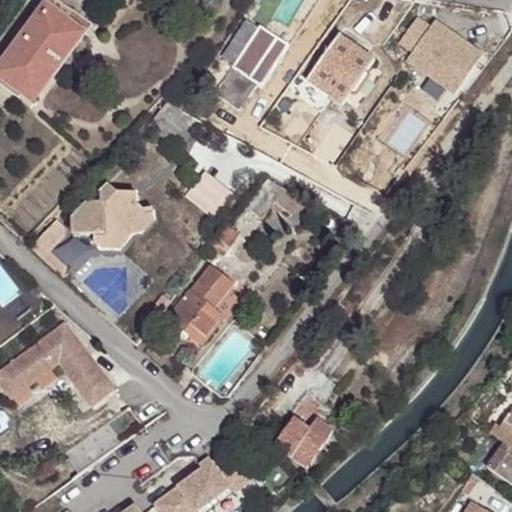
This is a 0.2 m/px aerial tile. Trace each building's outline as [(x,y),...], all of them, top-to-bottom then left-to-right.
[(0,76),(0,77),(35,103),(85,35),(49,9),(0,76)] [(248,16),(220,59),(252,80),(280,37),(248,16)] [(426,21),(407,45),(420,55),(414,63),(460,100),(491,62),(445,25),(440,31),(426,21)] [(357,99),(374,73),(381,63),(345,39),(313,85),(349,108),(357,99)] [(376,80),(374,73),(357,99),(364,98),(376,80)] [(175,145),(190,119),(163,103),(147,129),(175,145)] [(245,206),(262,219),(275,202),(285,189),(267,178),(245,206)] [(108,206),(120,194),(112,187),(103,196),(104,206),(108,206)] [(307,206),(285,189),(275,202),(296,219),(307,206)] [(135,226),(148,212),(146,212),(141,207),(141,196),(121,195),(120,194),(108,206),(104,206),(89,207),(75,222),(76,239),(97,238),(97,246),(104,253),(124,254),(135,238),(135,226)] [(157,224),(157,211),(148,212),(135,226),(135,238),(146,236),(157,224)] [(52,255),(67,240),(67,229),(60,223),(33,251),(46,262),(52,255)] [(215,245),(227,254),(241,235),(230,226),(215,245)] [(71,271),(52,255),(46,262),(69,282),(74,277),(70,272),(71,271)] [(203,262),(192,276),(200,282),(187,298),(183,295),(178,304),(181,307),(172,320),(202,342),(222,318),(214,310),(234,284),(211,266),(211,268),(203,262)] [(164,312),(171,302),(164,296),(157,306),(164,312)] [(340,306),(326,326),(337,333),(352,314),(340,306)] [(58,336),(0,379),(0,383),(15,404),(63,368),(86,398),(108,381),(68,329),(58,336)] [(86,398),(96,411),(118,394),(108,381),(86,398)] [(266,414),(270,418),(286,398),(277,393),(262,412),(266,414)] [(511,408),(494,436),(503,443),(486,468),(511,484),(511,408)] [(326,445),(312,435),(293,422),(275,447),(290,461),(307,471),(326,445)] [(319,425),(312,435),(326,445),(332,435),(319,425)] [(128,449),(113,428),(69,459),(84,481),(128,449)] [(159,511),(203,511),(235,489),(239,495),(263,478),(243,452),(220,470),(213,461),(202,469),(205,472),(156,508),(159,511)] [(468,487),(475,492),(486,475),(480,471),(468,487)] [(498,511),(477,499),(468,511),(498,511)]
